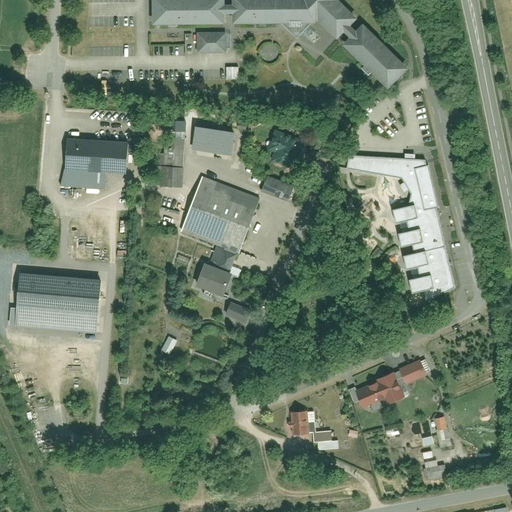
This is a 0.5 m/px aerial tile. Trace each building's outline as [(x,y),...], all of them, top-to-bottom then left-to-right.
[(237,0),(238,4),(231,4),(230,0),(152,0),(153,26),(231,25),(231,17),(238,17),(238,24),(281,24),(299,41),(314,24),(319,24),(322,21),(341,38),(342,40),(349,33),(355,38),(348,45),(366,63),(375,72),(393,91),(413,69),(368,23),(362,31),(355,25),(362,18),(343,0),(237,0)] [(229,34),(199,34),(200,54),(229,54),(229,34)] [(224,66),(224,78),(237,78),(237,66),(224,66)] [(95,91),(106,91),(106,80),(95,80),(95,91)] [(174,120),(185,120),(185,112),(174,112),(174,120)] [(190,126),(187,149),(229,154),(230,145),(234,146),(236,132),(190,126)] [(306,145),(275,131),(262,160),(294,173),(306,145)] [(127,144),(66,138),(63,170),(124,175),(127,144)] [(153,185),(180,186),(182,139),(163,138),(163,153),(154,152),(153,185)] [(391,225),(403,223),(405,234),(393,236),(396,250),(407,249),(408,257),(398,259),(400,273),(412,271),(414,281),(401,284),(404,299),(417,297),(419,309),(457,293),(426,162),(348,155),(345,169),(398,182),(400,184),(397,185),(402,194),(405,193),(407,196),(405,206),(388,210),(391,225)] [(258,189),(283,200),(289,184),(264,174),(258,189)] [(261,200),(199,176),(176,235),(239,259),(261,200)] [(232,276),(205,265),(195,287),(223,299),(232,276)] [(104,281),(21,273),(17,327),(99,334),(104,281)] [(238,321),(244,309),(227,300),(221,313),(238,321)] [(160,350),(169,354),(176,340),(167,336),(160,350)] [(417,362),(400,369),(405,383),(423,376),(417,362)] [(391,377),(355,392),(365,415),(401,400),(391,377)] [(307,413),(289,411),(286,436),(304,438),(307,413)] [(445,415),(434,417),(439,447),(450,445),(445,415)] [(424,478),(445,476),(444,464),(436,465),(435,460),(422,461),(424,478)]
